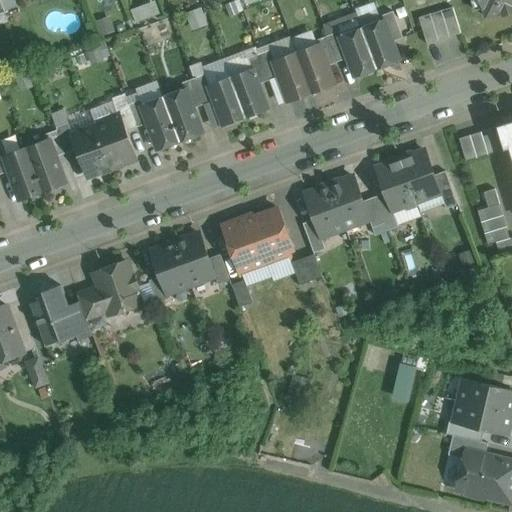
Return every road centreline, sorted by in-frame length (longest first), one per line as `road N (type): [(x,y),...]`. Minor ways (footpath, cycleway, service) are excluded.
road 1 (residential): [(0,265),(511,86)]
road 2 (residential): [(472,511),(261,461)]
